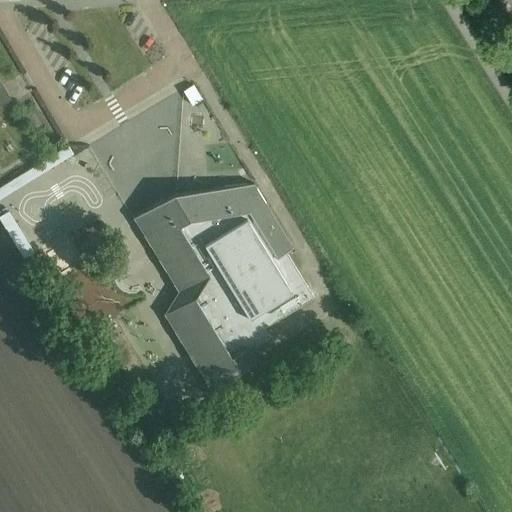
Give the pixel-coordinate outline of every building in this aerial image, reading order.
[(189,79),(172,89),(194,125),(211,115),(189,79)] [(65,141),(0,177),(0,198),(74,157),(65,141)] [(286,251),(293,247),(253,183),(212,188),(215,192),(176,196),(165,201),(163,198),(132,217),(179,292),(180,292),(185,300),(163,313),(209,389),(261,357),(252,344),(268,334),(264,327),(314,296),(286,251)] [(34,252),(21,231),(11,237),(24,258),(34,252)] [(228,418),(235,436),(270,421),(258,393),(238,401),(243,412),(228,418)]
